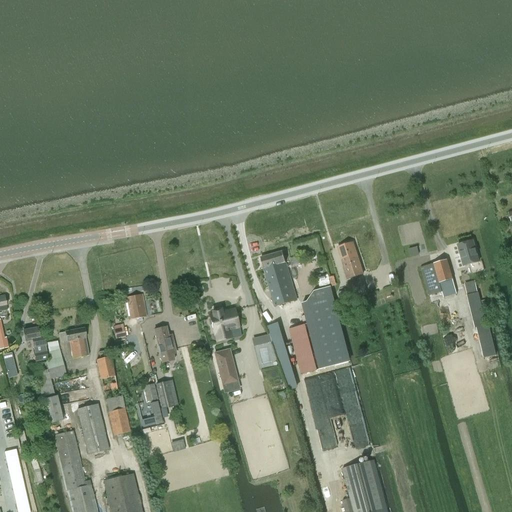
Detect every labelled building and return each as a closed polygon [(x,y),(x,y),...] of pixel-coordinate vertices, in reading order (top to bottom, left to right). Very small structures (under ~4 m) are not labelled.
[(473,241),(458,245),(464,266),(479,262),(473,241)] [(348,278),(363,274),(353,243),(338,247),(348,278)] [(282,251),(261,257),(273,307),(297,300),(282,251)] [(431,264),(423,267),(431,295),(442,292),(444,291),(445,295),(456,292),(452,280),(453,279),(447,260),(431,264)] [(351,299),(366,295),(362,281),(347,286),(348,290),(340,292),(343,302),(351,300),(351,299)] [(314,291),(308,302),(311,313),(334,307),(333,304),(330,294),(328,287),(314,291)] [(467,296),(475,328),(476,328),(486,325),(483,313),(488,312),(485,300),(480,301),(478,293),(477,293),(467,295),(467,296)] [(130,320),(132,319),(136,319),(136,322),(142,321),(141,318),(146,317),(142,294),(126,297),(130,320)] [(215,315),(211,317),(215,332),(217,332),(219,342),(228,339),(229,339),(227,329),(238,326),(234,310),(222,313),(221,310),(214,312),(215,315)] [(301,375),(324,369),(318,346),(310,315),(302,317),(304,326),(289,330),(301,375)] [(277,324),(266,327),(268,335),(269,338),(271,343),(272,344),(282,341),(280,335),(277,324)] [(486,325),(476,328),(484,358),(496,355),(488,325),(486,325)] [(174,359),(171,350),(175,349),(173,343),(170,344),(166,327),(153,330),(161,362),(174,359)] [(37,328),(23,331),(25,342),(33,340),(34,347),(35,353),(36,357),(47,355),(46,350),(43,335),(39,336),(37,329),(37,328)] [(65,332),(58,333),(60,343),(67,341),(70,341),(73,358),(88,356),(86,339),(84,328),(65,332)] [(115,329),(117,338),(123,337),(121,328),(115,329)] [(50,379),(65,375),(57,341),(47,344),(51,359),(49,360),(49,361),(30,366),(34,384),(36,383),(43,400),(49,424),(63,420),(57,396),(55,397),(50,379)] [(222,386),(238,382),(230,349),(213,353),(222,386)] [(104,393),(118,390),(108,350),(98,353),(100,359),(96,360),(104,393)] [(11,354),(2,356),(8,378),(16,376),(11,354)] [(162,409),(173,406),(168,382),(156,384),(162,409)] [(143,387),(146,402),(158,399),(155,384),(143,387)] [(105,400),(108,413),(114,436),(130,432),(121,396),(105,400)] [(158,402),(151,403),(157,425),(163,423),(158,402)] [(77,410),(88,454),(109,450),(98,405),(77,410)] [(97,511),(91,485),(85,486),(73,431),(61,434),(54,436),(67,491),(69,490),(73,511),(97,511)] [(19,450),(7,453),(9,463),(21,461),(19,450)] [(21,461),(9,463),(13,478),(25,475),(21,461)] [(385,511),(372,461),(342,469),(350,498),(353,511),(385,511)] [(25,475),(13,478),(16,492),(28,489),(25,475)] [(141,511),(133,475),(103,481),(110,511),(141,511)] [(28,489),(16,492),(19,505),(31,502),(28,489)] [(353,511),(350,498),(342,501),(344,511),(353,511)]
